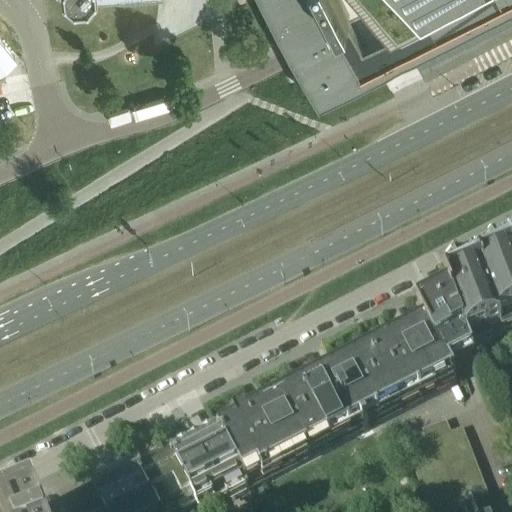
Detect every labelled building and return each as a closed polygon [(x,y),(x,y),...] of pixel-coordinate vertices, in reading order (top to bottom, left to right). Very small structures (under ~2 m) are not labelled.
[(268,0),(279,20),(282,27),(289,40),(293,47),(296,54),(301,65),(304,71),(305,73),(321,105),(383,74),(370,49),(366,41),(351,10),(362,5),(374,0),(377,8),(389,31),(398,27),(398,28),(468,0),(268,0)] [(398,27),(389,31),(379,12),(374,0),(362,5),(351,10),(357,23),(366,41),(380,35),(384,42),(370,49),(383,74),(393,92),(511,29),(511,0),(468,0),(398,28),(398,27)] [(370,49),(384,42),(380,35),(366,41),(370,49)] [(511,260),(509,253),(477,269),(499,327),(500,331),(502,335),(511,331),(511,260)] [(491,343),(488,336),(500,331),(499,327),(477,269),(443,287),(445,290),(466,345),(469,352),(491,343)] [(409,334),(397,340),(370,354),(399,411),(453,383),(448,373),(460,368),(433,297),(434,296),(433,292),(427,295),(433,305),(402,320),(409,334)] [(368,356),(322,379),(301,389),(301,388),(298,389),(299,391),(329,448),(399,411),(370,354),(369,353),(367,354),(368,356)] [(299,391),(253,415),(219,432),(218,430),(215,432),(217,435),(246,490),(329,448),(299,391)] [(422,432),(422,433),(427,444),(435,442),(449,436),(444,423),(422,432)] [(427,444),(422,433),(403,440),(428,503),(426,504),(428,511),(458,511),(460,511),(461,511),(456,497),(451,483),(445,469),(440,456),(435,442),(427,444)] [(449,436),(435,442),(440,456),(462,447),(456,434),(449,436)] [(246,490),(217,435),(214,436),(212,436),(210,436),(208,436),(207,437),(205,437),(203,439),(202,440),(201,441),(200,443),(189,449),(188,449),(187,449),(185,449),(183,449),(181,450),(179,451),(178,452),(177,453),(175,454),(174,456),(170,459),(195,508),(197,507),(199,511),(210,511),(230,502),(247,493),(246,490)] [(462,447),(440,456),(445,469),(467,461),(462,447)] [(155,467),(136,476),(154,511),(186,511),(195,508),(170,459),(168,460),(163,458),(156,462),(155,467)] [(467,461),(445,469),(451,483),(472,474),(467,461)] [(472,474),(451,483),(456,497),(478,488),(472,474)] [(154,511),(136,476),(93,498),(99,511),(154,511)] [(478,488),(456,497),(461,511),(483,502),(478,488)] [(99,511),(93,498),(83,502),(74,506),(61,511),(99,511)] [(486,511),(483,502),(461,511),(460,511),(486,511)]
